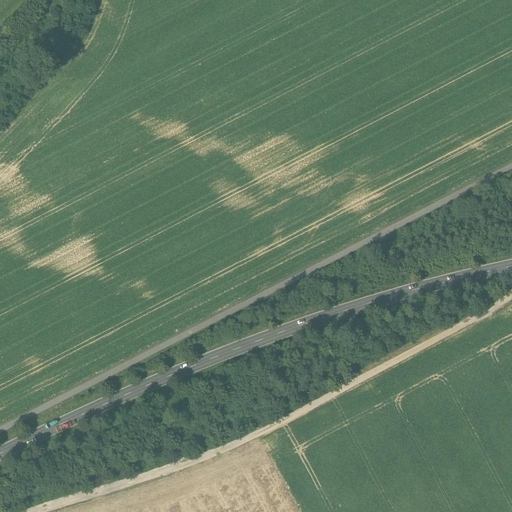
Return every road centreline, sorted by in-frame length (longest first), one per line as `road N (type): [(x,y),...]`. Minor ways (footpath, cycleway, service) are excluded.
road 1 (track): [(0,431),(511,166)]
road 2 (secondary): [(0,457),(200,364),(319,320),(511,267)]
road 3 (track): [(41,511),(234,443),(511,294)]
